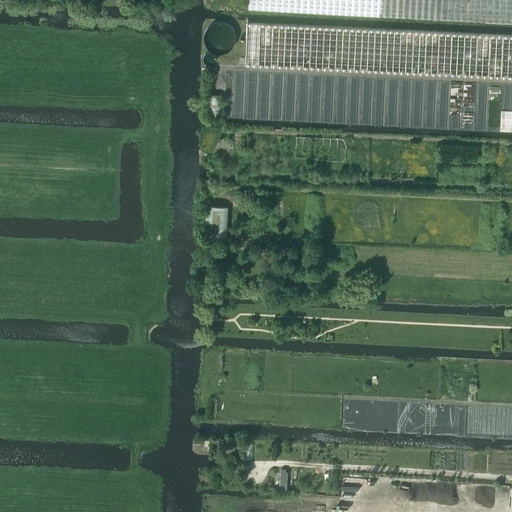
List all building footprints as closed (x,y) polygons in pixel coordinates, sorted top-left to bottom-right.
[(511,0),(248,0),(248,9),(321,13),(511,22),(511,0)] [(473,75),(476,33),(248,21),(246,64),(473,75)] [(511,34),(476,33),(473,75),(511,76),(511,34)] [(208,95),(208,115),(220,115),(220,95),(208,95)] [(206,205),(205,235),(227,236),(228,206),(206,205)] [(281,469),(279,489),(287,490),(288,472),(286,472),(286,469),(281,469)]
